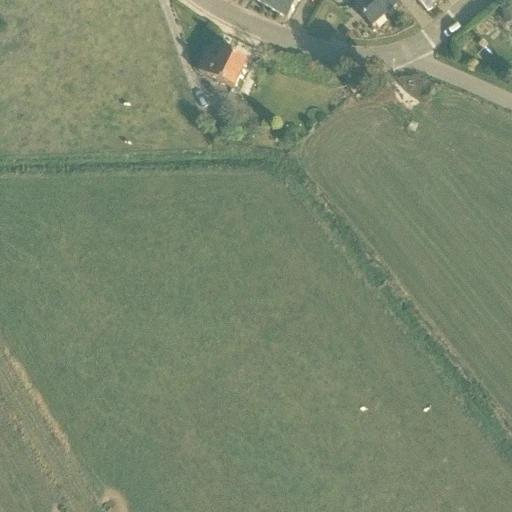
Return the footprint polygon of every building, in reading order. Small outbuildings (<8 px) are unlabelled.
[(253,0),(288,21),(301,0),(253,0)] [(367,0),(366,1),(356,10),(373,29),(397,8),(389,0),(367,0)] [(416,0),(428,13),(443,0),(416,0)] [(511,9),(503,11),(506,26),(511,25),(511,9)] [(248,62),(223,51),(218,62),(207,57),(198,77),(234,91),(248,62)] [(354,96),(364,85),(356,76),(345,87),(354,96)]
